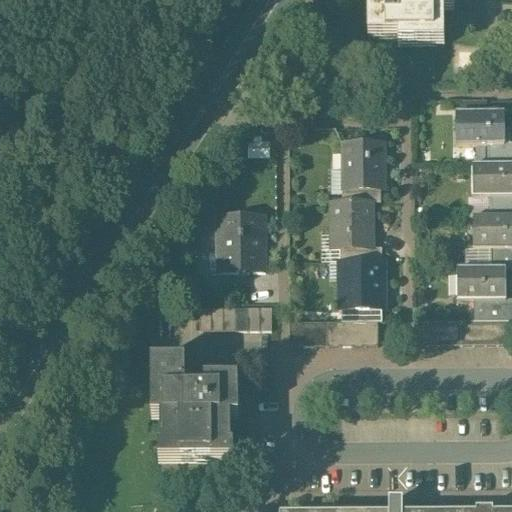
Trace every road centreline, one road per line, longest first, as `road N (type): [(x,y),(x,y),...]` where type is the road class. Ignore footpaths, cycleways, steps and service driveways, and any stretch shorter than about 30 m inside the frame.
road 1 (secondary): [(270,0),(0,425)]
road 2 (residential): [(511,379),(336,380),(319,387),(304,417),(310,438),(340,452)]
road 3 (residential): [(340,452),(511,449)]
road 4 (residential): [(259,511),(259,497),(284,497),(300,452),(340,452)]
